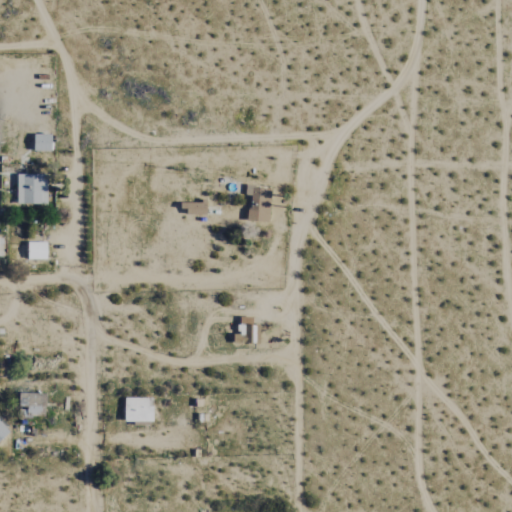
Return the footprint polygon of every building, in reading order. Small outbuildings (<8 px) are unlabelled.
[(50,152),(50,135),(33,135),(33,152),(50,152)] [(15,174),(15,206),(47,206),(47,174),(15,174)] [(271,189),(268,224),(248,222),(249,208),(251,209),(253,187),(271,189)] [(180,202),(180,215),(205,216),(205,203),(180,202)] [(27,260),(45,260),(46,243),(27,243),(27,260)] [(233,334),(233,344),(259,344),(259,325),(252,325),(252,318),(239,318),(239,325),(236,325),(236,334),(233,334)] [(16,393),(46,394),(45,416),(25,415),(25,407),(16,407),(16,393)] [(125,397),(124,422),(153,423),(154,406),(146,406),(146,398),(125,397)] [(0,422),(0,442),(10,432),(0,422)]
